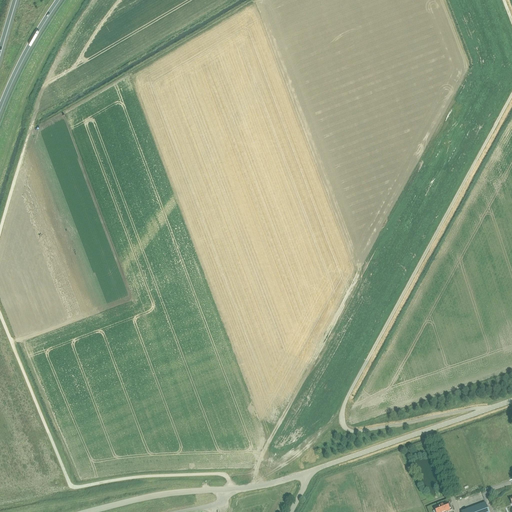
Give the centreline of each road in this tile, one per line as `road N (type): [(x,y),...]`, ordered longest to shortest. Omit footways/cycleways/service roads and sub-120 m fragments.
road 1 (unclassified): [(228,490),(225,474),(72,488),(0,313)]
road 2 (tertiary): [(306,473),(511,400)]
road 3 (track): [(315,357),(255,469),(225,474)]
road 4 (tertiary): [(92,511),(228,490)]
road 5 (unclassified): [(0,234),(35,113)]
road 6 (motorway): [(0,106),(57,0)]
